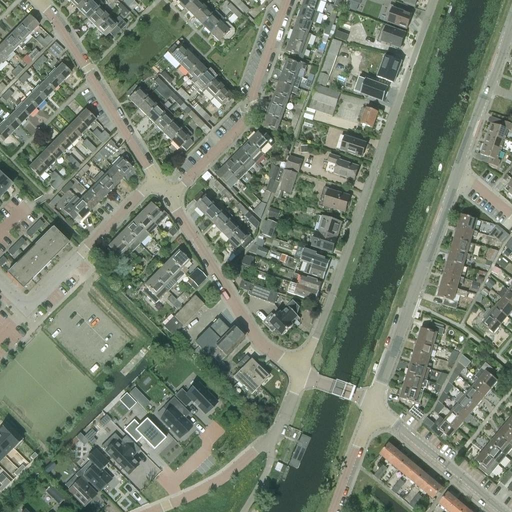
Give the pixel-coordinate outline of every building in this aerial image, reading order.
[(73,0),(70,3),(79,12),(90,0),(73,0)] [(87,21),(100,8),(103,5),(98,0),(90,0),(79,12),(87,21)] [(176,0),(180,3),(178,5),(184,10),(185,9),(193,0),(176,0)] [(193,17),(203,7),(196,0),(193,0),(185,9),(193,17)] [(316,12),(320,1),(317,0),(305,0),(303,7),(316,12)] [(129,7),(132,11),(138,5),(134,2),(129,7)] [(241,2),(237,6),(246,15),(250,11),(241,2)] [(125,19),(130,14),(120,4),(117,7),(122,12),(120,14),(125,19)] [(231,12),(235,8),(230,4),(226,8),(231,12)] [(202,25),(212,15),(203,7),(193,17),(202,25)] [(320,13),(316,12),(303,7),(299,18),(313,23),(312,23),(316,24),(320,13)] [(96,29),(109,17),(100,8),(87,21),(96,29)] [(235,8),(231,12),(240,21),(244,17),(235,8)] [(408,30),(410,25),(413,16),(393,9),(388,24),(408,30)] [(212,15),(202,25),(210,33),(222,21),(223,20),(215,12),(212,15)] [(20,25),(30,35),(39,26),(29,16),(20,25)] [(113,38),(127,25),(119,18),(114,22),(109,17),(96,29),(105,38),(109,34),(113,38)] [(312,23),(313,23),(299,18),(295,29),(309,34),(312,23)] [(222,21),(210,33),(218,42),(223,38),(224,39),(230,39),(234,35),(233,29),(227,23),(224,23),(222,21)] [(21,43),(30,35),(20,25),(12,34),(21,43)] [(323,39),(327,41),(331,30),(327,28),(323,39)] [(401,49),(406,36),(406,34),(387,28),(382,42),(401,49)] [(312,35),(308,34),(309,34),(295,29),(291,40),(308,46),(312,35)] [(349,36),(338,32),(336,38),(347,43),(349,36)] [(25,47),(21,44),(21,43),(12,34),(3,43),(13,52),(18,47),(21,50),(25,47)] [(40,45),(44,49),(53,40),(48,36),(44,41),(39,36),(35,40),(40,45)] [(319,50),(323,52),(327,41),(323,39),(319,50)] [(303,60),(308,47),(308,46),(291,40),(287,52),(300,56),(299,58),(303,60)] [(328,56),(318,84),(326,87),(329,80),(342,43),(334,40),(328,56)] [(0,56),(4,61),(13,52),(3,43),(0,45),(0,56)] [(51,56),(60,47),(55,43),(47,52),(51,56)] [(180,65),(190,56),(181,47),(179,50),(175,46),(167,53),(180,65)] [(60,47),(51,56),(55,59),(64,51),(60,47)] [(31,53),(35,57),(40,53),(35,49),(31,53)] [(32,61),(35,57),(31,53),(27,57),(32,61)] [(38,60),(43,64),(47,60),(42,56),(38,60)] [(188,73),(198,64),(190,56),(180,65),(188,73)] [(385,57),(378,78),(394,84),(397,74),(399,75),(401,69),(400,68),(401,63),(385,57)] [(39,68),(43,64),(38,60),(34,64),(39,68)] [(297,77),(300,70),(305,72),(308,66),(292,60),(292,62),(288,61),(284,72),(297,77)] [(196,82),(206,72),(198,64),(188,73),(193,78),(190,81),(193,84),(196,82)] [(14,70),(18,75),(23,70),(18,66),(14,70)] [(53,74),(62,83),(71,75),(61,66),(53,74)] [(165,80),(168,77),(163,72),(160,75),(165,80)] [(205,90),(215,81),(206,72),(196,82),(201,86),(198,89),(202,93),(204,90),(205,90)] [(302,79),(297,77),(284,72),(280,83),(293,88),(295,81),(300,83),(302,79)] [(22,77),(26,81),(30,77),(25,73),(22,77)] [(54,92),(62,83),(53,74),(44,83),(54,92)] [(22,85),(26,81),(22,77),(18,81),(22,85)] [(354,92),(383,102),(388,88),(359,78),(354,92)] [(159,87),(162,83),(157,79),(154,82),(159,87)] [(213,99),(223,89),(215,81),(205,90),(213,99)] [(45,100),(54,92),(44,83),(36,91),(45,100)] [(162,83),(159,87),(163,91),(167,88),(162,83)] [(298,90),(293,88),(280,83),(276,94),(289,99),(291,93),(296,95),(298,90)] [(147,98),(135,86),(126,94),(130,98),(129,100),(137,108),(147,98)] [(330,90),(325,88),(318,86),(310,109),(316,111),(334,117),(341,94),(330,90)] [(182,97),(185,94),(180,89),(177,92),(182,97)] [(223,89),(213,99),(221,107),(231,97),(223,89)] [(5,94),(9,98),(13,94),(9,90),(5,94)] [(37,109),(45,100),(36,91),(27,100),(37,109)] [(5,102),(9,98),(5,94),(1,98),(5,102)] [(285,110),(289,99),(276,94),(272,106),(285,110)] [(156,106),(155,106),(151,101),(153,98),(150,95),(147,98),(137,108),(146,117),(156,106)] [(175,103),(179,100),(174,95),(170,99),(175,103)] [(28,117),(37,109),(27,100),(19,108),(28,117)] [(179,100),(175,103),(180,108),(183,104),(179,100)] [(164,115),(168,111),(159,102),(155,106),(156,106),(146,117),(154,125),(164,115)] [(300,116),(304,104),(300,103),(295,114),(300,116)] [(199,113),(202,110),(197,105),(193,109),(199,113)] [(281,121),(285,110),(272,106),(268,117),(281,121)] [(20,126),(28,117),(19,108),(11,117),(20,126)] [(310,109),(307,108),(304,118),(312,121),(316,111),(310,109)] [(379,113),(368,109),(362,125),(373,129),(379,113)] [(77,119),(87,130),(96,121),(85,111),(77,119)] [(164,115),(154,125),(162,133),(172,123),(175,119),(168,111),(164,115)] [(296,127),(300,116),(295,114),(291,125),(296,127)] [(206,135),(210,131),(204,125),(195,116),(192,119),(191,120),(206,135)] [(12,134),(20,126),(11,117),(2,125),(12,134)] [(277,132),(281,121),(268,117),(264,128),(277,132)] [(511,128),(511,124),(500,121),(491,117),(489,123),(492,124),(488,134),(505,140),(508,131),(511,132),(511,128)] [(79,138),(87,130),(77,119),(69,127),(79,138)] [(172,123),(162,133),(171,141),(181,131),(180,131),(172,123)] [(0,140),(3,143),(12,134),(2,125),(0,127),(0,140)] [(71,146),(79,138),(69,127),(61,135),(71,146)] [(179,150),(181,147),(185,152),(191,146),(191,142),(189,140),(191,138),(191,135),(184,127),(180,131),(181,131),(171,141),(179,150)] [(104,132),(102,135),(96,129),(92,134),(97,139),(102,144),(109,137),(104,132)] [(261,152),(269,144),(270,145),(276,140),(263,134),(261,136),(259,134),(250,142),(260,152),(261,152)] [(501,151),(505,140),(488,134),(484,145),(501,151)] [(63,154),(71,146),(61,135),(53,143),(63,154)] [(346,137),(341,151),(363,158),(367,144),(346,137)] [(86,140),(82,144),(87,149),(91,145),(86,140)] [(111,141),(98,153),(101,157),(106,161),(110,157),(107,153),(114,146),(115,145),(111,141)] [(264,156),(261,152),(260,152),(250,142),(242,151),(256,164),(264,156)] [(55,162),(63,154),(53,143),(45,151),(55,162)] [(91,145),(87,149),(92,154),(96,150),(91,145)] [(500,161),(498,160),(501,151),(484,145),(481,155),(487,157),(485,163),(498,168),(500,161)] [(114,146),(107,153),(110,157),(111,157),(119,150),(114,146)] [(48,170),(55,162),(45,151),(37,160),(48,170)] [(248,173),(256,164),(242,151),(234,159),(248,173)] [(66,160),(71,165),(73,163),(75,161),(70,156),(68,158),(66,160)] [(355,181),(359,168),(339,162),(340,159),(330,156),(325,173),(334,176),(335,174),(355,181)] [(303,161),(289,157),(286,169),(299,173),(303,161)] [(240,181),(248,173),(234,159),(226,167),(240,181)] [(39,178),(48,170),(37,160),(29,168),(39,178)] [(113,168),(123,178),(131,169),(122,160),(113,168)] [(75,161),(71,165),(76,170),(80,166),(75,161)] [(272,164),(267,175),(271,179),(275,183),(279,184),(284,171),(283,170),(280,169),(276,168),(272,164)] [(105,176),(115,186),(123,178),(113,168),(113,169),(111,167),(108,170),(110,172),(105,176)] [(231,190),(239,181),(240,181),(226,167),(217,176),(231,190)] [(77,182),(85,173),(82,170),(73,179),(77,182)] [(297,175),(287,172),(284,171),(279,184),(275,197),(278,198),(281,191),(291,194),(297,175)] [(54,172),(50,177),(55,181),(59,177),(54,172)] [(105,176),(101,172),(92,181),(96,185),(97,185),(106,194),(115,186),(105,176)] [(0,191),(3,194),(11,186),(0,175),(0,191)] [(55,191),(64,182),(59,177),(55,181),(50,186),(55,191)] [(68,190),(77,182),(73,179),(65,187),(68,190)] [(271,193),(275,183),(271,179),(267,191),(271,193)] [(222,193),(225,196),(228,193),(218,182),(213,186),(221,194),(222,193)] [(98,203),(106,194),(97,185),(96,185),(88,193),(98,203)] [(350,197),(324,190),(320,205),(346,212),(347,208),(349,207),(350,203),(349,202),(350,197)] [(267,205),(271,193),(267,191),(262,203),(262,204),(267,205)] [(90,211),(98,203),(88,193),(80,201),(90,211)] [(201,193),(193,200),(198,205),(196,207),(205,215),(215,205),(201,193)] [(90,211),(80,201),(76,197),(63,210),(73,220),(77,215),(81,220),(90,211)] [(50,202),(49,203),(54,207),(57,203),(53,199),(52,200),(50,202)] [(266,205),(262,204),(262,203),(253,212),(260,220),(266,205)] [(160,208),(157,211),(154,208),(156,207),(152,204),(151,205),(151,204),(142,213),(157,227),(168,216),(160,208)] [(241,212),(244,209),(240,204),(236,207),(241,212)] [(213,223),(223,213),(215,205),(205,215),(213,223)] [(279,219),(281,212),(271,209),(268,215),(279,219)] [(221,231),(234,219),(225,211),(223,213),(213,223),(221,231)] [(153,231),(157,227),(142,213),(133,221),(148,236),(149,236),(153,231)] [(457,228),(478,233),(479,228),(475,227),(477,220),(461,215),(457,228)] [(317,232),(338,239),(343,224),(320,216),(315,232),(317,232)] [(229,240),(242,227),(234,219),(221,231),(229,240)] [(39,220),(25,234),(30,239),(44,225),(39,220)] [(140,245),(148,236),(133,221),(125,230),(140,245)] [(272,238),(277,224),(269,221),(264,234),(272,238)] [(168,233),(165,236),(170,240),(177,232),(174,227),(168,233)] [(242,227),(229,240),(232,243),(230,245),(235,250),(237,248),(238,248),(241,246),(245,250),(254,241),(249,237),(251,235),(245,230),(242,227)] [(43,237),(59,253),(68,244),(52,228),(43,237)] [(476,238),(478,233),(457,228),(454,239),(470,244),(471,243),(472,237),(476,238)] [(489,237),(495,238),(503,244),(510,236),(501,229),(499,232),(495,229),(489,237)] [(131,253),(140,245),(125,230),(116,238),(131,253)] [(333,254),(338,239),(317,232),(312,248),(333,254)] [(50,262),(59,253),(43,237),(34,247),(50,262)] [(21,238),(7,252),(11,256),(25,243),(21,238)] [(119,266),(131,253),(116,238),(108,247),(108,248),(107,249),(110,252),(107,255),(119,266)] [(258,239),(255,245),(262,248),(265,242),(258,239)] [(471,243),(470,244),(454,239),(451,251),(471,257),(471,256),(475,244),(471,243)] [(40,272),(50,262),(34,247),(25,256),(40,272)] [(256,254),(266,258),(269,251),(259,247),(256,254)] [(328,271),(331,261),(317,256),(317,254),(305,250),(301,262),(308,264),(328,271)] [(180,271),(182,268),(189,262),(182,255),(183,254),(180,251),(179,252),(178,251),(169,260),(180,271)] [(469,262),(471,257),(451,251),(447,262),(464,267),(465,260),(469,262)] [(31,281),(40,272),(25,256),(15,265),(31,281)] [(246,256),(239,263),(245,266),(251,268),(254,259),(246,256)] [(184,275),(180,271),(169,260),(161,269),(176,283),(184,275)] [(497,265),(504,270),(508,265),(502,260),(497,265)] [(462,274),(464,267),(447,262),(444,274),(464,280),(465,275),(462,274)] [(325,281),(328,271),(308,264),(304,274),(325,281)] [(22,290),(31,281),(15,265),(6,274),(22,290)] [(237,265),(233,277),(239,279),(243,268),(237,265)] [(500,270),(494,267),(491,273),(497,277),(500,270)] [(168,292),(176,283),(161,269),(153,277),(168,292)] [(188,278),(189,280),(193,283),(197,288),(206,279),(197,269),(188,278)] [(463,284),(464,280),(444,274),(441,286),(457,290),(459,283),(463,284)] [(300,286),(320,292),(324,282),(303,276),(300,286)] [(155,305),(168,292),(153,277),(144,286),(145,286),(143,288),(145,289),(142,292),(155,305)] [(251,285),(244,282),(241,288),(249,291),(251,285)] [(317,302),(320,292),(300,286),(290,283),(287,293),(317,302)] [(259,287),(254,285),(250,297),(255,298),(259,287)] [(467,293),(457,290),(441,286),(437,298),(445,300),(443,306),(456,309),(458,303),(454,302),(456,295),(466,298),(467,293)] [(259,287),(255,298),(259,300),(263,289),(259,287)] [(263,289),(259,300),(265,302),(268,290),(263,289)] [(268,290),(265,302),(269,304),(273,292),(268,290)] [(273,292),(269,304),(274,306),(278,294),(273,292)] [(511,308),(511,294),(509,292),(503,300),(511,308)] [(190,300),(199,309),(203,305),(194,296),(190,300)] [(186,305),(195,314),(199,309),(190,300),(186,305)] [(508,318),(511,312),(511,308),(503,300),(496,308),(508,318)] [(269,324),(282,337),(293,327),(294,326),(292,324),(298,317),(297,316),(300,308),(293,301),(288,307),(288,308),(282,314),(280,312),(279,313),(269,324)] [(174,317),(183,326),(195,314),(186,305),(174,317)] [(501,326),(508,318),(496,308),(489,316),(501,326)] [(494,334),(501,326),(489,316),(482,325),(494,334)] [(173,337),(183,326),(174,317),(163,328),(173,337)] [(198,347),(193,352),(201,359),(212,370),(213,370),(215,367),(221,362),(243,339),(234,330),(231,333),(217,319),(194,343),(198,347)] [(442,336),(444,330),(430,325),(428,331),(421,329),(418,341),(437,347),(439,342),(435,341),(437,334),(442,336)] [(436,352),(437,347),(418,341),(414,353),(430,358),(432,351),(436,352)] [(453,365),(459,353),(453,351),(447,362),(453,365)] [(428,364),(430,358),(414,353),(410,364),(430,370),(432,365),(428,364)] [(462,355),(458,363),(459,363),(460,364),(465,368),(469,364),(470,362),(463,356),(462,355)] [(246,356),(237,365),(242,370),(257,384),(266,376),(250,360),(246,356)] [(215,367),(213,370),(219,376),(227,368),(221,362),(215,367)] [(479,380),(491,390),(498,381),(494,378),(498,373),(486,363),(481,369),(474,376),(479,380)] [(427,382),(430,370),(410,364),(407,376),(423,381),(427,382)] [(460,364),(457,368),(462,372),(465,368),(460,364)] [(242,370),(233,378),(238,383),(236,385),(241,390),(243,388),(248,393),(251,396),(255,392),(254,388),(257,384),(242,370)] [(452,385),(458,377),(459,377),(454,373),(449,383),(452,385)] [(421,387),(423,381),(407,376),(403,387),(423,393),(425,388),(421,387)] [(484,398),(491,390),(479,380),(472,388),(484,398)] [(454,387),(452,385),(449,383),(444,393),(447,395),(454,387)] [(181,389),(174,396),(185,408),(192,401),(204,414),(216,403),(198,384),(187,395),(181,389)] [(403,387),(400,399),(415,404),(415,406),(409,413),(411,415),(420,422),(424,417),(425,415),(418,409),(420,405),(423,393),(403,387)] [(477,406),(484,398),(472,388),(465,396),(477,406)] [(442,396),(439,402),(442,405),(449,397),(444,393),(442,396)] [(477,406),(465,396),(461,393),(454,401),(458,405),(470,415),(477,406)] [(168,412),(160,420),(179,439),(184,434),(185,434),(188,431),(188,430),(191,427),(184,419),(185,418),(183,416),(187,413),(188,415),(189,414),(173,398),(163,408),(168,412)] [(439,402),(433,412),(438,415),(445,407),(442,405),(439,402)] [(463,423),(470,415),(458,405),(452,413),(463,423)] [(457,431),(463,423),(452,413),(445,421),(457,431)] [(445,421),(441,418),(430,430),(440,439),(444,434),(450,439),(457,431),(445,421)] [(133,420),(123,431),(136,443),(141,438),(153,451),(165,439),(146,419),(139,426),(133,420)] [(6,425),(0,430),(0,436),(12,449),(14,451),(23,442),(6,425)] [(509,444),(511,440),(511,431),(505,426),(498,435),(509,444)] [(311,439),(301,435),(289,465),(299,469),(311,439)] [(511,448),(511,446),(509,444),(498,435),(491,443),(506,456),(511,448)] [(0,436),(0,452),(5,457),(12,449),(0,436)] [(114,442),(104,451),(128,475),(137,466),(129,458),(133,454),(123,444),(119,447),(114,442)] [(491,443),(483,452),(499,465),(506,456),(491,443)] [(389,463),(398,452),(389,444),(380,455),(389,463)] [(100,470),(105,466),(108,463),(95,450),(86,459),(88,462),(80,471),(90,481),(99,490),(109,480),(100,470)] [(398,470),(407,459),(398,452),(389,463),(398,470)] [(491,474),(499,465),(483,452),(476,461),(481,465),(478,468),(489,477),(491,474)] [(407,477),(416,466),(407,459),(398,470),(407,477)] [(49,464),(43,470),(47,474),(53,469),(49,464)] [(383,466),(379,471),(383,475),(388,469),(383,466)] [(415,484),(424,474),(416,466),(407,477),(415,484)] [(85,486),(90,481),(80,471),(74,476),(79,480),(69,490),(84,505),(95,495),(85,486)] [(379,471),(374,476),(379,480),(383,475),(379,471)] [(505,486),(511,477),(511,476),(508,473),(500,483),(505,486)] [(424,492),(433,481),(424,474),(415,484),(424,492)] [(6,479),(0,484),(1,486),(4,489),(10,483),(6,479)] [(400,480),(396,485),(398,487),(401,489),(405,484),(403,482),(400,480)] [(433,481),(424,492),(433,499),(442,488),(433,481)] [(401,489),(398,487),(396,485),(391,491),(394,493),(396,495),(401,489)] [(60,492),(53,499),(59,505),(66,498),(60,492)] [(448,511),(457,501),(448,493),(439,504),(448,511)] [(418,495),(414,500),(416,502),(418,504),(423,498),(420,496),(418,495)] [(414,500),(409,505),(411,507),(414,509),(418,504),(416,502),(414,500)] [(448,511),(462,511),(466,508),(457,501),(448,511)]
